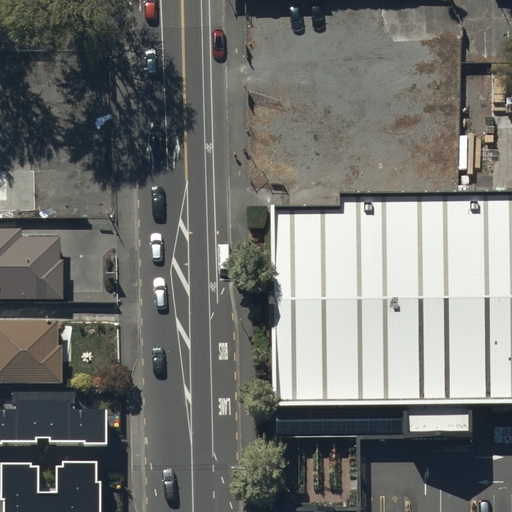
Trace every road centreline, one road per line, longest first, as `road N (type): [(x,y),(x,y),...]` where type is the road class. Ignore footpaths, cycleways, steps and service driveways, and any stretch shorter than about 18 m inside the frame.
road 1 (secondary): [(184,116),(192,511)]
road 2 (secondary): [(184,116),(143,0)]
